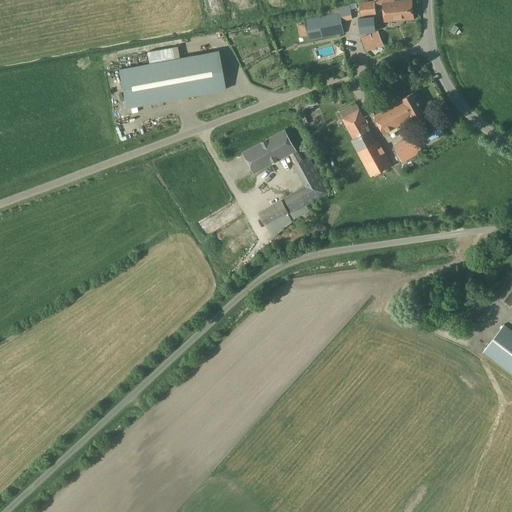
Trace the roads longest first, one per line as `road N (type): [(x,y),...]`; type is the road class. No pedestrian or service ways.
road 1 (unclassified): [(5,511),(274,269),(307,256),(511,227)]
road 2 (unclassified): [(430,44),(0,204)]
road 3 (unclassified): [(430,44),(461,106),(511,146)]
